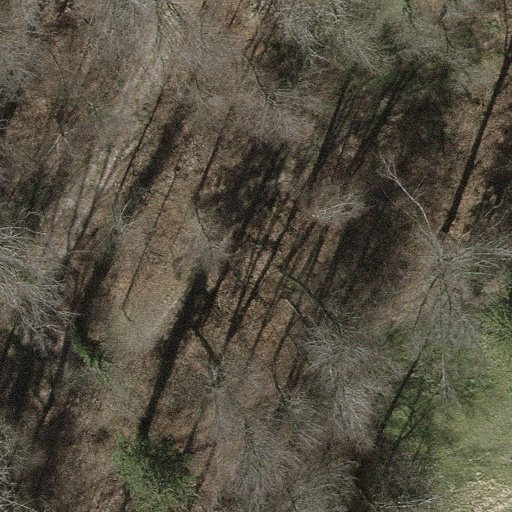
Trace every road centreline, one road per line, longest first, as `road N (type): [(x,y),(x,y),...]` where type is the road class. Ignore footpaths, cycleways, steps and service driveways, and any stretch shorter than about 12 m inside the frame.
road 1 (track): [(189,0),(12,353),(71,376),(142,347),(276,170),(511,46)]
road 2 (track): [(511,338),(314,431),(75,511)]
